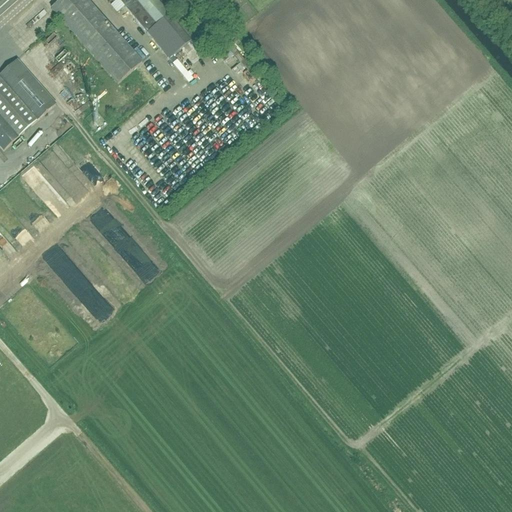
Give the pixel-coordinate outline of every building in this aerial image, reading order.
[(117,86),(141,64),(84,0),(63,0),(51,11),(117,86)] [(156,26),(134,0),(116,0),(146,34),(156,26)] [(154,0),(134,0),(156,26),(168,16),(154,0)] [(168,16),(156,26),(146,34),(168,61),(190,43),(168,16)] [(223,31),(209,19),(203,26),(207,30),(205,32),(215,41),(223,31)] [(201,55),(205,51),(181,23),(177,26),(201,55)] [(44,57),(54,48),(50,45),(41,54),(44,57)] [(0,148),(3,152),(55,107),(17,63),(0,77),(0,148)] [(155,177),(161,171),(157,167),(151,173),(155,177)] [(172,188),(182,180),(174,170),(164,178),(172,188)] [(28,184),(37,192),(47,181),(39,173),(28,184)] [(498,316),(500,322),(509,319),(507,313),(498,316)]
